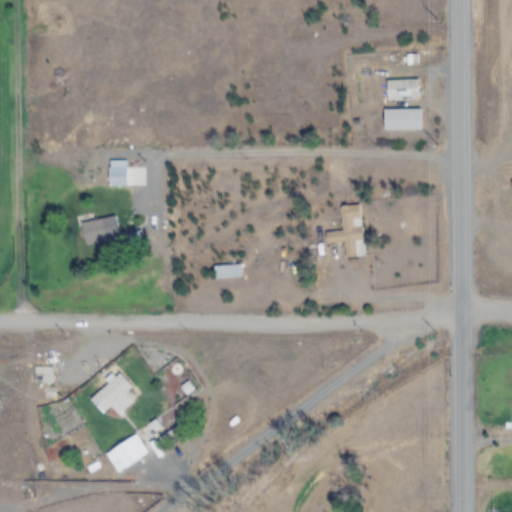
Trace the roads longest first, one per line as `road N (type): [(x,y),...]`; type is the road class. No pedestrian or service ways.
road 1 (tertiary): [(462,511),(459,0)]
road 2 (residential): [(462,310),(328,325),(0,325)]
road 3 (residential): [(165,511),(311,388),(328,325)]
